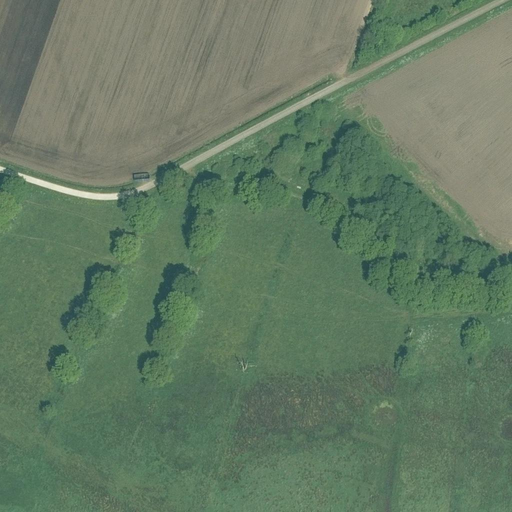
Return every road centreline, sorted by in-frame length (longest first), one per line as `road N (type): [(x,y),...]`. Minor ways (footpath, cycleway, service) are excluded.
road 1 (unclassified): [(108,198),(155,184),(500,0)]
road 2 (track): [(511,275),(475,279),(397,261),(314,206),(271,194),(198,190),(181,170)]
